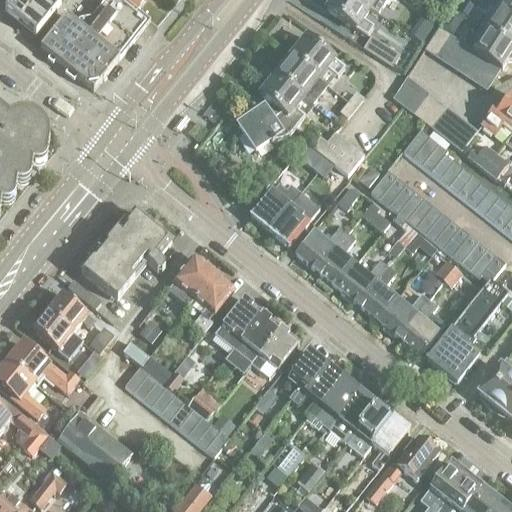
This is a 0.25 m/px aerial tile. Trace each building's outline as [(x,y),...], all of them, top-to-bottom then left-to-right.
[(15,0),(3,15),(19,27),(41,0),(15,0)] [(34,40),(40,34),(67,0),(41,0),(19,27),(34,40)] [(65,19),(38,52),(91,94),(148,24),(134,12),(134,11),(119,0),(108,0),(102,8),(81,32),(65,19)] [(143,0),(122,0),(135,10),(143,0)] [(371,12),(352,0),(334,0),(326,13),(368,40),(374,30),(363,23),(371,12)] [(352,0),(371,12),(379,18),(390,0),(352,0)] [(511,18),(511,0),(510,0),(503,12),(511,18)] [(473,8),(464,3),(457,14),(466,20),(473,8)] [(489,33),(511,47),(511,18),(503,12),(489,33)] [(423,41),(434,24),(423,18),(412,34),(423,41)] [(437,60),(451,38),(440,30),(425,52),(437,60)] [(511,47),(489,33),(475,54),(481,59),(491,65),(502,72),(506,65),(511,64),(511,63),(511,47)] [(415,56),(421,48),(398,34),(393,42),(415,56)] [(451,38),(437,60),(447,67),(461,44),(451,38)] [(362,52),(392,71),(400,59),(370,39),(362,52)] [(292,60),(319,82),(327,72),(338,80),(345,72),(307,41),(292,60)] [(457,74),(472,51),(461,44),(447,67),(457,74)] [(467,80),(481,59),(475,54),(472,51),(457,74),(467,80)] [(491,65),(481,59),(467,80),(477,86),(491,65)] [(319,82),(292,60),(276,79),(312,108),(319,100),(310,93),(319,82)] [(502,72),(491,65),(477,86),(488,93),(502,72)] [(312,108),(276,79),(261,98),(271,107),(239,129),(256,155),(270,145),(272,148),(275,145),(291,134),(293,136),(314,109),(312,108)] [(403,109),(419,89),(408,79),(394,102),(403,109)] [(413,117),(429,96),(419,89),(403,109),(413,117)] [(347,105),(356,112),(364,102),(356,95),(347,105)] [(429,96),(413,117),(423,124),(439,103),(429,96)] [(511,98),(496,119),(491,116),(481,129),(495,140),(506,127),(511,132),(511,98)] [(432,131),(448,111),(439,103),(423,124),(432,131)] [(356,112),(347,105),(339,116),(347,123),(356,112)] [(442,139),(458,118),(448,111),(432,131),(442,139)] [(451,146),(467,125),(458,118),(442,139),(451,146)] [(0,123),(0,210),(48,148),(48,144),(48,140),(47,136),(45,132),(43,129),(40,126),(37,123),(33,122),(29,120),(25,120),(21,120),(17,120),(13,122),(9,123),(6,128),(0,123)] [(467,125),(451,146),(462,154),(478,134),(467,125)] [(406,153),(415,161),(433,139),(424,132),(406,153)] [(335,137),(328,147),(320,157),(329,165),(345,145),(335,137)] [(415,161),(424,168),(442,146),(433,139),(415,161)] [(312,152),(316,155),(320,157),(328,147),(320,142),(312,152)] [(329,165),(336,170),(339,173),(355,153),(345,145),(329,165)] [(433,175),(448,156),(451,153),(442,146),(424,168),(433,175)] [(485,174),(497,158),(485,149),(478,157),(473,153),(467,161),(485,174)] [(355,153),(339,173),(348,180),(364,160),(355,153)] [(336,170),(329,165),(320,157),(316,155),(309,165),(328,180),(336,170)] [(433,175),(442,182),(457,163),(448,156),(433,175)] [(497,158),(485,174),(496,183),(508,167),(497,158)] [(442,182),(451,189),(466,171),(457,163),(442,182)] [(451,189),(460,197),(475,178),(466,171),(451,189)] [(373,194),(382,182),(375,176),(365,188),(373,194)] [(388,176),(371,197),(380,205),(397,183),(388,176)] [(460,197),(469,204),(484,185),(475,178),(460,197)] [(397,183),(380,205),(388,212),(406,190),(397,183)] [(469,204),(478,211),(493,192),(484,185),(469,204)] [(249,221),(269,236),(300,198),(290,189),(284,196),(276,191),(272,195),(271,194),(249,221)] [(406,190),(388,212),(397,219),(415,197),(406,190)] [(338,207),(347,215),(350,212),(349,211),(357,201),(356,200),(359,196),(355,192),(350,193),(338,207)] [(478,211),(487,218),(502,199),(493,192),(478,211)] [(300,198),(269,236),(287,252),(317,216),(308,210),(312,206),(301,197),(300,198)] [(415,197),(397,219),(406,226),(424,204),(415,197)] [(487,218),(496,225),(511,207),(502,199),(487,218)] [(424,204),(406,226),(415,233),(433,212),(424,204)] [(383,233),(391,222),(370,207),(362,218),(383,233)] [(496,225),(505,233),(511,223),(511,207),(496,225)] [(433,212),(415,233),(424,241),(442,219),(433,212)] [(176,245),(140,215),(138,218),(134,214),(82,277),(109,298),(140,260),(160,277),(167,269),(160,263),(176,245)] [(396,245),(404,252),(409,247),(408,246),(416,236),(395,219),(391,224),(405,235),(396,245)] [(442,219),(424,241),(433,248),(451,226),(442,219)] [(451,226),(433,248),(442,255),(460,233),(451,226)] [(316,274),(346,238),(338,231),(326,245),(314,235),(296,258),(316,274)] [(460,233),(442,255),(451,262),(469,240),(460,233)] [(423,242),(416,236),(408,246),(409,247),(415,252),(423,242)] [(337,291),(356,269),(343,259),(354,244),(346,238),(316,274),(337,291)] [(469,240),(451,262),(460,269),(478,248),(469,240)] [(478,248),(460,269),(469,277),(487,255),(478,248)] [(487,255),(469,277),(478,284),(482,279),(495,262),(487,255)] [(193,261),(174,285),(194,301),(213,277),(193,261)] [(495,262),(482,279),(491,286),(504,269),(495,262)] [(356,269),(337,291),(358,308),(388,271),(380,265),(368,279),(356,269)] [(444,287),(455,273),(446,265),(434,279),(444,287)] [(379,325),(397,302),(384,292),(396,278),(388,271),(358,308),(379,325)] [(455,273),(444,287),(450,292),(462,278),(455,273)] [(213,277),(194,301),(206,311),(192,329),(203,338),(213,325),(210,323),(213,316),(232,293),(213,277)] [(77,299),(82,292),(74,285),(69,293),(77,299)] [(82,292),(77,299),(95,314),(101,307),(82,292)] [(62,299),(48,316),(73,337),(82,327),(90,333),(96,326),(62,299)] [(397,302),(379,325),(399,341),(429,305),(421,299),(410,313),(397,302)] [(240,343),(262,316),(243,301),(214,338),(233,352),(240,343)] [(429,305),(399,341),(420,358),(445,327),(433,317),(437,312),(429,305)] [(73,337),(48,316),(33,334),(67,362),(73,355),(64,348),(73,337)] [(240,343),(233,352),(251,367),(258,358),(280,330),(262,316),(240,343)] [(99,331),(111,340),(111,341),(119,332),(106,322),(99,331)] [(258,358),(251,367),(250,368),(259,375),(268,365),(277,372),(299,345),(280,330),(258,358)] [(469,348),(451,334),(427,364),(458,388),(480,360),(467,350),(469,348)] [(12,362),(8,366),(35,388),(44,378),(69,398),(80,384),(78,383),(78,382),(70,375),(69,375),(65,380),(50,367),(49,369),(23,348),(19,353),(16,352),(10,359),(12,362)] [(122,358),(125,360),(141,373),(149,363),(130,348),(122,358)] [(304,394),(325,367),(309,354),(288,381),(297,388),(288,400),(296,407),(305,395),(304,394)] [(68,374),(69,375),(70,375),(78,382),(86,372),(76,363),(68,374)] [(511,367),(507,363),(477,401),(511,428),(511,427),(511,367)] [(35,388),(8,366),(5,370),(2,369),(0,371),(0,388),(20,405),(18,407),(38,424),(46,414),(27,398),(35,388)] [(164,390),(167,385),(146,367),(141,373),(164,390)] [(304,394),(305,395),(314,402),(305,413),(311,418),(314,420),(323,409),(320,407),(342,380),(325,367),(304,394)] [(147,378),(138,371),(125,389),(133,396),(147,378)] [(174,376),(164,390),(174,398),(184,384),(174,376)] [(156,385),(147,378),(133,396),(142,403),(156,385)] [(320,432),(323,435),(326,431),(330,433),(338,422),(337,420),(358,393),(342,380),(320,407),(323,409),(314,420),(311,418),(306,425),(318,435),(320,432)] [(165,392),(156,385),(142,403),(151,410),(165,392)] [(173,399),(165,392),(151,410),(160,417),(173,399)] [(255,410),(256,410),(264,416),(277,400),(268,393),(255,410)] [(324,436),(332,435),(346,446),(355,435),(354,434),(375,407),(358,393),(337,420),(338,422),(330,433),(326,431),(323,435),(324,436)] [(209,422),(216,412),(199,397),(191,408),(209,422)] [(182,406),(173,399),(160,417),(168,423),(182,406)] [(191,413),(182,406),(168,423),(177,430),(191,413)] [(370,446),(391,419),(375,407),(354,434),(355,435),(346,446),(363,459),(372,448),(370,446)] [(200,420),(191,413),(177,430),(186,437),(200,420)] [(0,415),(0,438),(11,425),(0,415)] [(131,458),(80,417),(79,417),(57,444),(109,486),(131,458)] [(14,428),(29,440),(37,429),(22,418),(14,428)] [(408,433),(391,419),(370,446),(372,448),(363,459),(371,466),(378,472),(388,460),(387,460),(408,433)] [(208,427),(200,420),(186,437),(195,444),(208,427)] [(217,434),(208,427),(195,444),(204,451),(217,434)] [(49,439),(37,429),(29,440),(20,450),(32,460),(49,439)] [(226,441),(217,434),(204,451),(212,458),(226,441)] [(265,455),(272,444),(263,437),(246,458),(255,465),(265,455)] [(403,474),(417,486),(439,458),(417,441),(395,469),(391,465),(363,500),(375,509),(403,474)] [(288,483),(306,460),(294,450),(275,473),(288,483)] [(439,511),(466,479),(450,466),(419,506),(426,511),(439,511)] [(307,496),(324,475),(313,467),(296,488),(307,496)] [(53,477),(39,494),(49,502),(56,494),(58,496),(66,487),(53,477)] [(465,511),(482,491),(466,479),(439,511),(465,511)] [(324,511),(342,490),(330,481),(307,511),(324,511)] [(196,488),(176,511),(202,511),(212,501),(196,488)] [(496,511),(501,507),(482,491),(465,511),(496,511)] [(38,511),(41,511),(49,502),(39,494),(31,505),(38,511)] [(0,509),(0,511),(20,511),(7,501),(0,509)]
